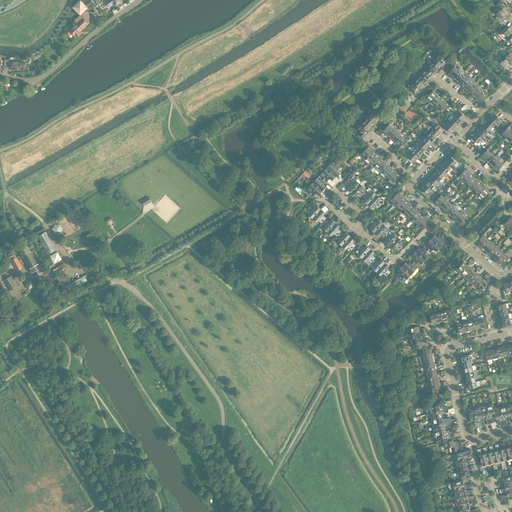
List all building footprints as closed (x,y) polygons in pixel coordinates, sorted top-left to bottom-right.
[(79,0),(72,7),(80,15),(86,10),(88,11),(90,10),(86,6),(86,5),(80,0),(79,0)] [(91,0),(88,0),(85,3),(90,9),(95,5),(91,0)] [(510,3),(506,0),(500,0),(497,3),(503,8),(508,13),(511,11),(506,7),(510,3)] [(503,8),(501,10),(500,9),(496,14),(498,15),(496,18),(500,22),(503,19),(501,18),(503,16),(504,18),(508,13),(503,8)] [(80,32),(88,24),(83,18),(70,31),(75,36),(76,36),(77,38),(81,34),(80,32)] [(508,37),(511,32),(511,29),(509,27),(507,29),(505,27),(501,32),(499,34),(505,39),(508,37)] [(446,60),(439,54),(437,57),(434,55),(433,56),(442,64),(446,60)] [(442,64),(433,56),(429,60),(438,68),(442,64)] [(510,65),(504,59),(503,61),(502,60),(498,65),(503,69),(504,67),(506,69),(510,65)] [(438,68),(429,60),(426,64),(435,72),(438,68)] [(435,72),(426,64),(424,65),(427,68),(425,70),(431,76),(435,72)] [(454,66),(448,73),(452,76),(460,67),(459,66),(457,68),(454,66)] [(460,67),(452,76),(456,80),(464,71),(462,69),(460,67)] [(431,76),(425,70),(422,73),(420,70),(418,72),(427,80),(431,76)] [(464,71),(456,80),(460,84),(468,75),(464,71)] [(427,80),(418,72),(415,76),(417,78),(424,84),(427,80)] [(468,75),(460,84),(464,87),(470,81),(472,79),(468,75)] [(424,84),(417,78),(415,76),(411,80),(420,88),(424,84)] [(470,81),(464,87),(468,91),(476,82),(472,79),(470,81)] [(420,88),(411,80),(407,84),(416,92),(420,88)] [(476,82),(468,91),(472,95),(480,86),(476,82)] [(480,86),(472,95),(476,98),(484,90),(483,90),(480,86)] [(484,90),(476,98),(480,102),(487,94),(487,93),(485,90),(484,89),(483,90),(484,90)] [(433,90),(428,95),(428,94),(427,94),(426,94),(425,95),(424,96),(424,97),(424,98),(425,98),(429,102),(431,100),(437,94),(433,90)] [(441,98),(437,94),(431,100),(435,104),(441,98)] [(445,101),(441,98),(435,104),(439,108),(445,101)] [(449,105),(445,101),(439,108),(443,111),(449,105)] [(379,118),(372,112),(370,110),(366,114),(375,122),(379,118)] [(454,111),(453,112),(462,121),(466,117),(459,111),(457,113),(454,111)] [(462,121),(453,112),(452,114),(454,116),(452,119),(458,125),(462,121)] [(493,112),(490,117),(499,125),(500,123),(498,121),(500,118),(493,112)] [(375,122),(366,114),(365,115),(367,118),(365,120),(371,126),(375,122)] [(490,117),(486,121),(493,127),(495,124),(497,126),(499,125),(490,117)] [(458,125),(452,119),(449,121),(447,119),(446,120),(455,129),(458,125)] [(371,126),(365,120),(362,123),(360,121),(359,122),(368,130),(371,126)] [(455,129),(446,120),(444,122),(447,124),(444,127),(451,133),(455,129)] [(486,121),(482,124),(491,133),(493,131),(490,129),(493,127),(486,121)] [(368,130),(359,122),(357,123),(360,126),(357,128),(361,132),(359,134),(363,138),(365,136),(364,134),(368,130)] [(387,134),(394,126),(390,122),(383,130),(387,134)] [(437,124),(433,128),(440,134),(444,130),(437,124)] [(482,124),(479,128),(485,134),(488,132),(490,134),(491,133),(482,124)] [(391,138),(398,130),(398,129),(394,126),(387,134),(391,138)] [(501,133),(505,137),(511,130),(507,127),(501,133)] [(440,134),(433,128),(430,132),(436,138),(440,134)] [(479,128),(475,132),(484,141),(485,139),(483,137),(485,134),(479,128)] [(394,141),(401,135),(400,135),(401,133),(398,130),(391,138),(394,141)] [(436,138),(430,132),(428,130),(424,134),(426,136),(433,142),(436,138)] [(483,142),(484,141),(475,132),(471,137),(470,135),(468,137),(472,141),(474,139),(478,143),(480,140),(483,142)] [(401,135),(394,141),(399,145),(405,138),(401,135)] [(405,144),(411,138),(409,136),(403,143),(405,144)] [(433,142),(426,136),(422,140),(429,146),(433,142)] [(429,146),(422,140),(419,144),(425,150),(429,146)] [(425,150),(419,144),(415,148),(422,154),(425,150)] [(362,158),(364,159),(372,150),(368,146),(362,153),(364,155),(362,158)] [(422,154),(415,148),(411,152),(418,158),(422,154)] [(481,156),(485,159),(491,153),(487,149),(481,156)] [(372,150),(364,159),(365,160),(367,158),(370,160),(376,154),(372,150)] [(418,158),(411,152),(410,151),(407,155),(408,156),(414,162),(418,158)] [(450,156),(446,160),(455,168),(456,167),(454,164),(456,162),(453,158),(455,156),(450,152),(448,154),(450,156)] [(491,153),(485,159),(489,163),(495,156),(491,153)] [(380,157),(376,154),(370,160),(372,163),(370,165),(371,166),(380,157)] [(495,156),(489,163),(493,167),(499,160),(495,156)] [(376,170),(384,161),(380,157),(371,166),(373,168),(373,167),(376,170)] [(337,170),(340,167),(333,160),(326,168),(335,176),(339,172),(337,170)] [(446,160),(442,164),(449,170),(451,167),(454,170),(455,168),(446,160)] [(499,160),(493,167),(497,170),(503,164),(499,160)] [(382,171),(388,165),(384,161),(376,170),(380,173),(382,171)] [(442,164),(439,168),(448,176),(449,175),(446,172),(449,170),(442,164)] [(388,165),(382,171),(386,175),(392,168),(388,165)] [(335,176),(326,168),(319,175),(320,176),(322,178),(326,182),(329,178),(332,180),(335,176)] [(392,168),(386,175),(390,179),(396,172),(392,168)] [(439,168),(435,172),(442,178),(444,175),(446,177),(448,176),(439,168)] [(459,180),(460,182),(469,173),(465,169),(459,175),(461,178),(459,180)] [(400,176),(396,172),(390,179),(394,182),(397,179),(399,181),(403,176),(401,174),(400,176)] [(435,172),(431,176),(440,184),(442,183),(439,180),(442,178),(435,172)] [(469,173),(460,182),(462,183),(464,181),(467,183),(473,176),(469,173)] [(323,185),(326,182),(322,178),(320,177),(320,176),(319,175),(312,183),(322,191),(326,187),(323,185)] [(431,176),(428,180),(434,186),(437,183),(439,185),(440,184),(431,176)] [(473,176),(467,183),(469,185),(467,188),(468,189),(477,180),(473,176)] [(351,192),(359,183),(355,179),(353,182),(350,180),(351,179),(350,178),(350,179),(348,177),(344,182),(346,183),(345,183),(349,186),(347,189),(351,192)] [(428,180),(424,184),(433,192),(434,191),(432,188),(434,186),(428,180)] [(477,180),(468,189),(470,190),(472,188),(475,190),(481,184),(477,180)] [(322,191),(312,183),(309,187),(311,189),(309,192),(308,191),(308,192),(313,196),(316,193),(318,195),(322,191)] [(359,183),(351,192),(355,196),(357,194),(360,197),(363,195),(362,195),(365,192),(364,191),(363,192),(361,190),(363,187),(359,183)] [(433,192),(424,184),(420,188),(429,196),(433,192)] [(481,184),(475,190),(477,193),(475,195),(476,196),(485,187),(481,184)] [(485,187),(476,196),(478,198),(480,195),(483,198),(489,191),(485,187)] [(367,189),(365,192),(362,195),(363,195),(366,198),(363,200),(368,204),(376,194),(372,191),(370,193),(367,191),(368,190),(367,189)] [(391,204),(393,206),(401,197),(397,193),(391,199),(393,202),(391,204)] [(376,194),(368,204),(372,207),(374,205),(377,208),(382,203),(381,202),(380,203),(378,201),(380,198),(376,194)] [(435,201),(439,205),(447,196),(446,195),(444,197),(441,195),(435,201)] [(447,196),(439,205),(443,209),(449,202),(446,200),(449,197),(447,196)] [(401,197),(393,206),(394,207),(396,204),(399,207),(405,200),(401,197)] [(405,200),(399,207),(401,209),(399,212),(401,213),(409,204),(405,200)] [(449,202),(443,209),(447,212),(455,203),(454,202),(452,204),(449,202)] [(451,216),(459,207),(455,203),(447,212),(451,216)] [(308,215),(312,218),(321,209),(317,205),(315,208),(311,204),(306,209),(307,210),(308,209),(310,212),(308,215)] [(409,204),(401,213),(402,214),(404,212),(407,214),(413,208),(409,204)] [(455,220),(463,211),(459,207),(451,216),(455,220)] [(413,208),(407,214),(409,216),(407,219),(408,220),(417,211),(413,208)] [(321,209),(312,218),(316,222),(319,219),(322,222),(326,218),(323,215),(325,213),(321,209)] [(417,211),(408,220),(410,221),(412,219),(415,221),(421,215),(417,211)] [(463,211),(455,220),(459,223),(458,225),(460,227),(464,222),(462,220),(465,217),(462,214),(464,212),(463,211)] [(421,215),(415,221),(417,224),(415,226),(416,227),(425,218),(421,215)] [(503,224),(508,228),(511,223),(511,218),(510,217),(503,224)] [(327,232),(336,223),(331,219),(329,221),(326,218),(322,222),(322,223),(322,224),(321,224),(319,225),(327,232)] [(370,229),(374,233),(383,223),(379,219),(376,222),(374,220),(374,219),(373,218),(369,223),(372,227),(370,229)] [(425,218),(416,227),(418,229),(420,226),(423,229),(429,222),(425,218)] [(340,226),(336,223),(327,232),(331,236),(333,233),(337,236),(341,232),(337,229),(340,226)] [(383,223),(374,233),(378,236),(380,234),(384,237),(388,233),(387,232),(384,230),(387,227),(383,223)] [(60,224),(55,225),(52,229),(55,234),(60,234),(63,230),(60,224)] [(38,236),(42,243),(40,244),(41,245),(43,244),(49,254),(57,249),(48,236),(46,232),(38,236)] [(342,246),(350,236),(346,232),(344,235),(341,232),(337,236),(334,239),(342,246)] [(391,236),(388,233),(384,237),(387,240),(385,242),(389,246),(397,237),(393,233),(391,236)] [(435,234),(431,238),(440,247),(444,243),(441,241),(444,238),(444,239),(445,238),(440,233),(437,237),(435,234)] [(478,245),(480,247),(488,238),(483,234),(477,241),(479,244),(478,245)] [(354,240),(350,236),(342,246),(349,252),(355,245),(352,242),(354,240)] [(397,237),(389,246),(393,250),(395,248),(398,251),(403,245),(402,245),(402,246),(399,243),(401,240),(397,237)] [(429,245),(426,248),(428,250),(429,251),(431,253),(432,252),(431,251),(434,249),(436,251),(440,247),(431,238),(427,243),(429,245)] [(488,238),(480,247),(482,248),(483,247),(485,249),(492,242),(488,238)] [(492,242),(485,249),(487,251),(486,253),(488,254),(496,246),(492,242)] [(22,254),(34,276),(42,271),(25,243),(17,247),(20,252),(19,252),(21,255),(22,254)] [(360,244),(354,251),(362,258),(370,249),(366,245),(364,248),(360,244)] [(419,247),(415,251),(424,260),(428,256),(425,253),(428,251),(429,251),(428,250),(426,248),(424,246),(421,249),(419,247)] [(496,246),(488,254),(490,256),(491,255),(494,257),(500,250),(496,246)] [(374,253),(370,249),(362,258),(366,262),(368,259),(371,262),(375,258),(372,255),(374,253)] [(500,250),(494,257),(496,259),(495,260),(497,262),(504,254),(500,250)] [(61,259),(57,251),(50,256),(54,263),(61,259)] [(424,260),(415,251),(411,255),(414,257),(411,261),(418,267),(424,260)] [(504,254),(497,262),(499,264),(500,263),(502,265),(506,260),(508,262),(510,259),(509,258),(504,254)] [(17,270),(22,267),(16,257),(12,259),(11,260),(17,270)] [(379,261),(375,258),(371,262),(372,263),(375,265),(372,268),(376,272),(385,262),(381,259),(379,261)] [(411,275),(418,267),(411,261),(408,264),(405,262),(401,266),(411,275)] [(456,269),(459,273),(459,274),(467,265),(463,261),(456,269)] [(389,266),(385,262),(376,272),(380,276),(383,273),(385,275),(385,276),(385,277),(390,272),(387,269),(389,266)] [(65,273),(68,267),(64,263),(58,266),(59,272),(65,273)] [(467,265),(459,274),(460,274),(464,277),(471,269),(467,265)] [(407,279),(411,275),(401,266),(398,270),(400,272),(397,276),(402,280),(403,280),(402,279),(404,276),(407,279)] [(471,269),(464,277),(467,280),(467,281),(475,272),(471,269)] [(475,272),(467,281),(467,282),(468,281),(472,284),(479,276),(475,272)] [(68,281),(63,273),(59,276),(64,283),(68,281)] [(4,280),(10,290),(17,286),(11,276),(4,280)] [(69,292),(87,281),(84,276),(66,286),(69,292)] [(483,280),(479,276),(472,284),(476,288),(483,280)] [(25,284),(29,290),(35,286),(31,280),(25,284)] [(487,284),(483,280),(476,288),(480,292),(487,284)] [(506,292),(511,290),(509,282),(503,284),(506,292)] [(435,324),(438,324),(435,313),(430,315),(432,323),(435,322),(435,324)] [(480,327),(478,319),(477,316),(472,317),(472,320),(475,330),(477,330),(477,328),(480,327)] [(483,318),(483,317),(478,319),(480,327),(483,327),(483,328),(486,328),(486,327),(483,318)] [(511,319),(511,318),(509,319),(501,321),(502,327),(511,324),(511,319)] [(462,323),(457,324),(459,333),(462,332),(462,334),(465,333),(462,323)] [(422,342),(420,336),(412,339),(409,339),(410,344),(413,344),(422,342)] [(472,360),(471,354),(460,357),(462,362),(470,360),(472,360)] [(476,370),(473,371),(464,373),(465,378),(474,376),(477,375),(476,370)] [(17,389),(13,391),(20,405),(24,403),(17,389)] [(490,405),(486,406),(490,423),(493,422),(492,415),(494,414),(495,414),(493,407),(492,402),(490,403),(490,405)] [(429,409),(430,413),(447,409),(447,406),(439,408),(439,404),(427,407),(427,408),(428,409),(429,409)] [(503,407),(499,408),(504,425),(507,424),(505,417),(508,416),(505,404),(503,405),(503,407)] [(480,405),(480,406),(483,417),(485,417),(487,424),(490,423),(486,406),(482,407),(482,405),(480,405)] [(478,408),(474,409),(478,426),(481,425),(480,418),(483,417),(480,406),(478,406),(478,408)] [(495,407),(493,407),(495,414),(494,414),(496,419),(499,419),(501,426),(504,425),(499,408),(495,409),(495,407)] [(470,408),(467,408),(468,410),(470,420),(473,420),(475,427),(478,426),(474,409),(470,410),(470,408)] [(447,409),(430,413),(431,417),(430,417),(430,419),(430,420),(442,417),(441,414),(448,412),(447,409)] [(442,417),(430,420),(431,422),(432,421),(433,425),(450,421),(450,418),(443,420),(442,417)] [(450,421),(433,425),(434,429),(433,429),(433,432),(445,429),(444,426),(451,424),(450,421)] [(445,429),(433,432),(434,434),(435,433),(436,437),(453,433),(453,430),(446,432),(445,429)] [(453,433),(436,437),(437,441),(436,442),(436,444),(441,443),(441,442),(448,441),(447,438),(454,436),(453,433)] [(453,439),(448,441),(441,442),(441,443),(442,444),(443,444),(444,448),(451,447),(452,452),(459,450),(463,449),(460,441),(453,442),(453,439)] [(501,443),(502,449),(503,449),(506,459),(506,461),(508,460),(508,459),(511,458),(511,457),(509,447),(508,448),(505,448),(504,442),(501,443)] [(506,459),(503,449),(502,449),(499,450),(498,444),(495,445),(496,451),(497,450),(500,461),(500,462),(502,462),(501,460),(506,459)] [(500,461),(497,450),(496,451),(493,451),(492,445),(489,446),(490,452),(491,452),(494,462),(494,464),(496,463),(495,462),(500,461)] [(494,462),(491,452),(490,452),(487,453),(486,447),(483,448),(484,454),(485,453),(488,464),(488,465),(490,465),(489,463),(494,462)] [(488,464),(485,453),(484,454),(481,454),(480,448),(477,449),(478,455),(479,455),(482,465),(482,467),(484,466),(483,465),(488,464)] [(456,460),(458,460),(458,459),(468,457),(467,454),(468,454),(467,450),(456,453),(457,458),(456,458),(456,460)] [(458,459),(458,460),(459,464),(457,464),(458,466),(459,466),(459,465),(469,463),(468,460),(469,460),(469,456),(468,457),(458,459)] [(459,465),(459,466),(460,470),(459,470),(459,472),(461,472),(461,471),(471,469),(470,466),(471,466),(470,462),(469,463),(459,465)] [(461,471),(461,472),(462,476),(460,476),(461,478),(462,478),(472,475),(471,472),(472,472),(472,468),(471,469),(461,471)] [(498,487),(504,485),(504,484),(511,482),(511,475),(502,478),(504,482),(497,484),(498,487)] [(464,485),(463,482),(469,481),(468,478),(462,479),(462,480),(453,483),(453,482),(450,483),(451,489),(452,489),(454,488),(454,489),(464,486),(464,485)] [(511,482),(504,484),(504,485),(505,488),(499,490),(500,493),(506,491),(506,490),(511,488),(511,482)] [(466,492),(465,491),(464,488),(471,487),(470,484),(464,485),(464,486),(454,489),(454,488),(452,489),(453,491),(454,490),(455,494),(455,495),(466,492)] [(511,488),(506,490),(506,491),(507,494),(501,496),(501,499),(508,497),(507,496),(511,495),(511,488)] [(455,495),(455,494),(454,495),(454,497),(456,496),(457,500),(457,501),(467,498),(467,497),(466,494),(472,493),(471,490),(465,491),(466,492),(455,495)] [(457,501),(457,500),(455,501),(456,503),(457,502),(458,506),(458,507),(469,504),(468,503),(468,500),(474,499),(473,496),(467,497),(467,498),(457,501)] [(469,504),(458,507),(458,506),(457,507),(457,509),(459,508),(459,511),(463,511),(465,511),(470,510),(469,506),(475,505),(474,502),(468,503),(469,504)]
